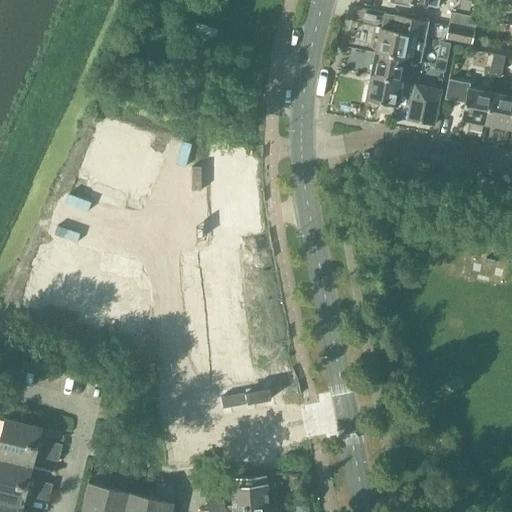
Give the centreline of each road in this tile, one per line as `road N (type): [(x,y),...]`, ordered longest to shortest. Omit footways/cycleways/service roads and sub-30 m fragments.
road 1 (residential): [(348,417),(188,427),(165,222)]
road 2 (tertiary): [(348,417),(302,149)]
road 3 (residential): [(511,165),(382,140),(302,149)]
road 4 (residential): [(66,511),(89,414),(29,399)]
road 5 (tertiary): [(302,149),(306,84),(326,0)]
